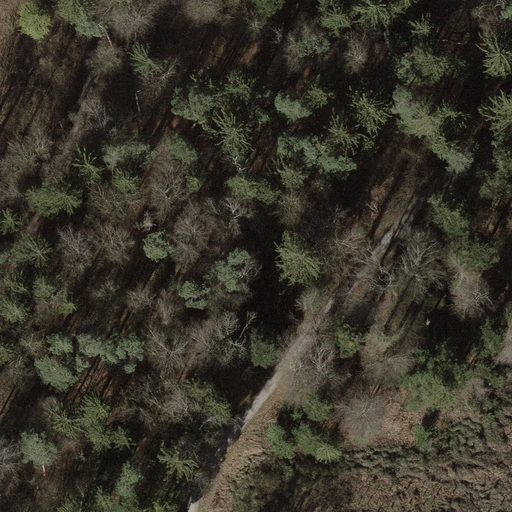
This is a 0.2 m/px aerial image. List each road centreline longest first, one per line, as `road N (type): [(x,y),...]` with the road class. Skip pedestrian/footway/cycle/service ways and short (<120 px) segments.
road 1 (track): [(511,151),(478,156),(375,252),(224,443),(192,511)]
road 2 (track): [(0,304),(87,95),(92,0)]
